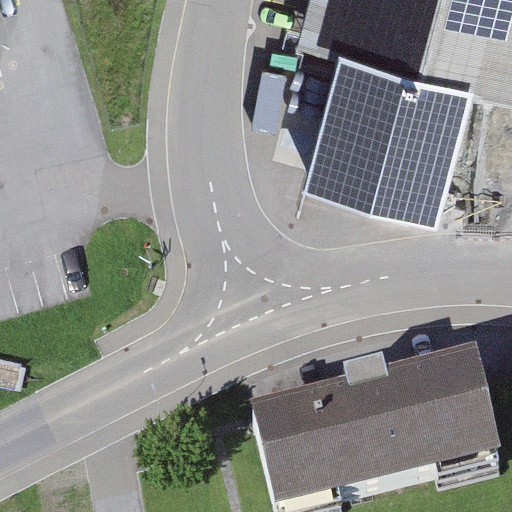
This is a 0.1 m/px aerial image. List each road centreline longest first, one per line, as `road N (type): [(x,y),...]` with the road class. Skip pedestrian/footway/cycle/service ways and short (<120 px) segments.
road 1 (residential): [(214,0),(208,194),(252,318)]
road 2 (residential): [(0,447),(252,318)]
road 3 (residential): [(252,318),(354,285),(457,270),(511,278)]
